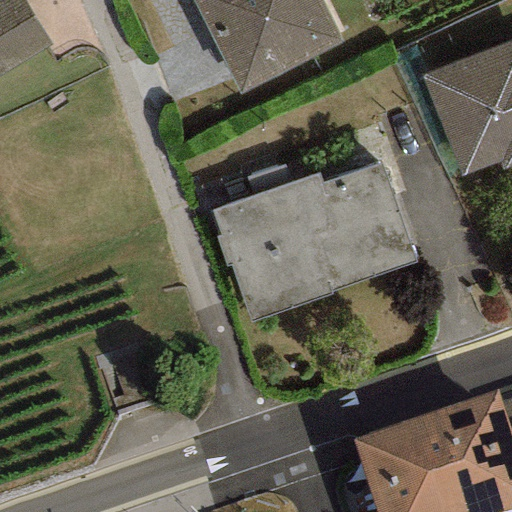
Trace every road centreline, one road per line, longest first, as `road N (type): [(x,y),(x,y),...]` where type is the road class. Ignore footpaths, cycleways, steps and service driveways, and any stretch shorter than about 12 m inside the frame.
road 1 (residential): [(106,0),(279,443)]
road 2 (tertiary): [(279,443),(511,367)]
road 3 (tertiary): [(68,511),(279,443)]
